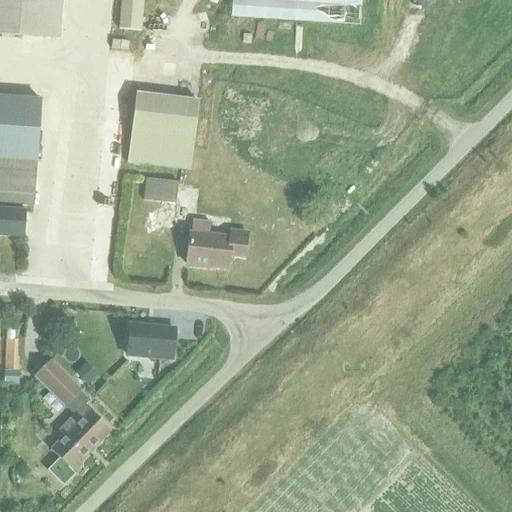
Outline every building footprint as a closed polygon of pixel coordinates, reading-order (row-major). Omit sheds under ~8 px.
[(0,0),(0,31),(56,35),(58,0),(0,0)] [(120,0),(119,29),(140,31),(142,0),(120,0)] [(235,0),(235,17),(365,24),(366,0),(235,0)] [(117,59),(132,60),(132,37),(117,37),(117,59)] [(189,171),(198,102),(135,94),(127,163),(189,171)] [(0,203),(33,206),(40,100),(0,97),(0,203)] [(171,229),(177,183),(145,179),(143,200),(165,203),(162,228),(171,229)] [(25,215),(0,212),(0,237),(23,239),(25,215)] [(244,258),(247,234),(230,232),(229,238),(209,236),(210,223),(192,221),(191,234),(190,234),(186,265),(228,269),(229,256),(244,258)] [(129,323),(126,356),(171,361),(175,328),(129,323)] [(8,334),(7,366),(21,366),(22,334),(8,334)] [(50,361),(35,377),(49,391),(64,375),(50,361)] [(85,362),(74,373),(86,385),(97,374),(85,362)] [(18,372),(4,372),(4,383),(18,384),(18,372)] [(60,460),(49,471),(64,486),(76,474),(72,470),(110,431),(85,406),(89,401),(80,392),(66,407),(75,416),(58,433),(63,439),(51,451),(60,460)]
